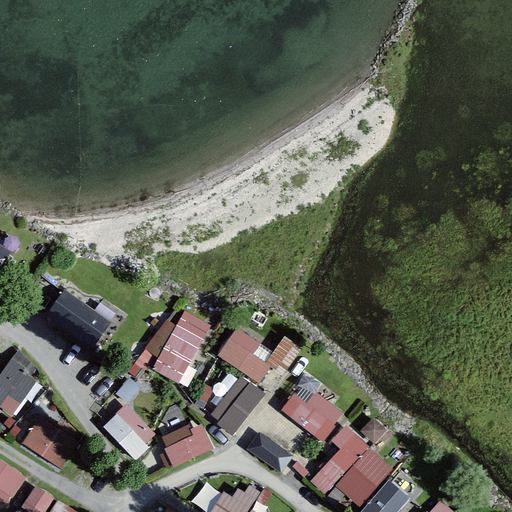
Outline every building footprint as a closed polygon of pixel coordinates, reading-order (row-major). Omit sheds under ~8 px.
[(17,248),(0,234),(0,270),(0,271),(17,248)] [(74,292),(56,316),(101,349),(119,325),(74,292)] [(216,322),(180,298),(145,351),(182,374),(216,322)] [(272,348),(240,324),(221,349),(252,372),(223,411),(243,425),(305,341),(287,328),(272,348)] [(8,365),(0,358),(0,407),(14,418),(51,368),(22,346),(8,365)] [(331,388),(282,394),(326,439),(353,407),(331,388)] [(149,410),(132,396),(114,418),(131,432),(149,410)] [(342,439),(346,443),(319,470),(355,503),(398,459),(355,417),(338,435),(342,439)] [(209,447),(207,421),(170,424),(172,450),(209,447)] [(76,422),(34,426),(36,446),(78,443),(76,422)] [(308,454),(271,422),(258,438),(295,470),(308,454)] [(78,511),(25,471),(0,451),(0,499),(16,511),(23,511),(30,503),(41,511),(78,511)] [(413,511),(428,497),(401,473),(366,510),(367,511),(413,511)] [(261,480),(214,510),(215,511),(267,511),(277,506),(261,480)] [(456,511),(463,506),(448,491),(427,511),(456,511)] [(191,511),(177,497),(162,511),(161,511),(191,511)]
